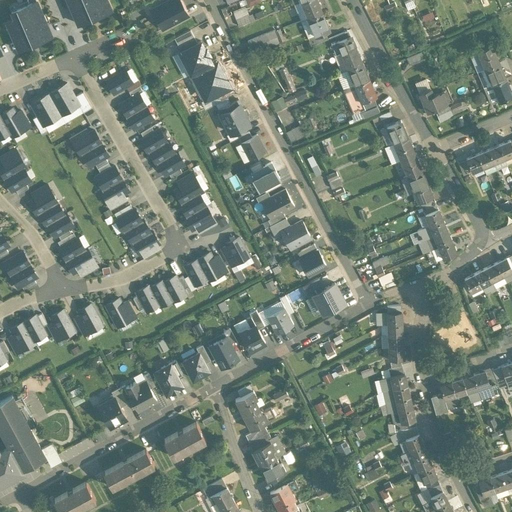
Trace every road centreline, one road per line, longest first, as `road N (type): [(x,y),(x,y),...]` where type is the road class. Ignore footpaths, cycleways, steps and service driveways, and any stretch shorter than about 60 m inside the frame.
road 1 (residential): [(210,0),(366,306)]
road 2 (residential): [(59,288),(118,278),(171,250),(166,218),(73,59)]
road 3 (residential): [(214,387),(18,494)]
road 4 (residential): [(366,306),(214,387)]
road 5 (residential): [(352,0),(434,149)]
road 6 (residential): [(259,511),(214,387)]
